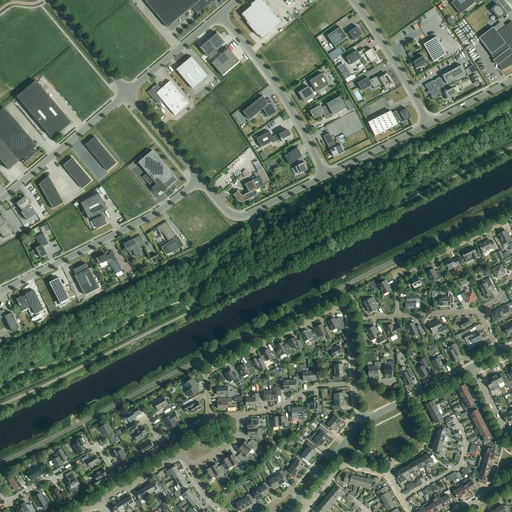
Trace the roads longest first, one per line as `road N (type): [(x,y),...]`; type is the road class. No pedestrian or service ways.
road 1 (residential): [(208,414),(209,373),(338,306),(348,311),(354,384)]
road 2 (residential): [(0,292),(161,210),(199,178)]
road 3 (residential): [(325,176),(274,83),(219,14)]
road 4 (residential): [(511,218),(396,277),(398,316)]
road 5 (residential): [(0,199),(126,92)]
road 6 (residential): [(199,178),(239,216),(325,176)]
road 7 (residential): [(352,0),(428,124)]
road 8 (residential): [(236,415),(266,412),(318,386),(354,384)]
road 9 (residential): [(126,92),(219,14)]
road 10 (residential): [(48,0),(126,92)]
